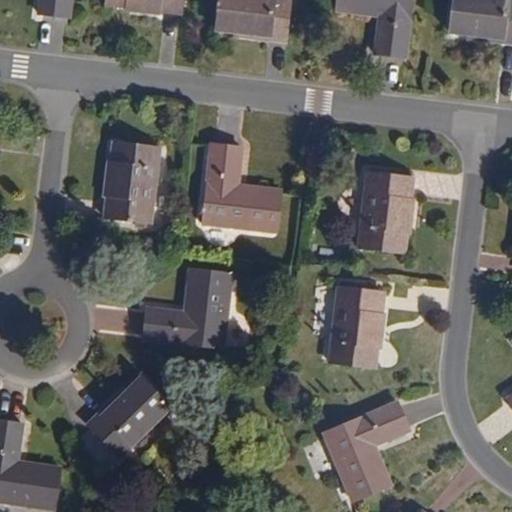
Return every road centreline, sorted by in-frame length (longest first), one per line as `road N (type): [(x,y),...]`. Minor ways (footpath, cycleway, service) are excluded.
road 1 (residential): [(481,126),(68,74)]
road 2 (residential): [(481,126),(456,390),(476,448),(511,478)]
road 3 (residential): [(68,74),(43,281)]
road 4 (residential): [(39,375),(68,364),(84,338),(71,295),(43,281)]
